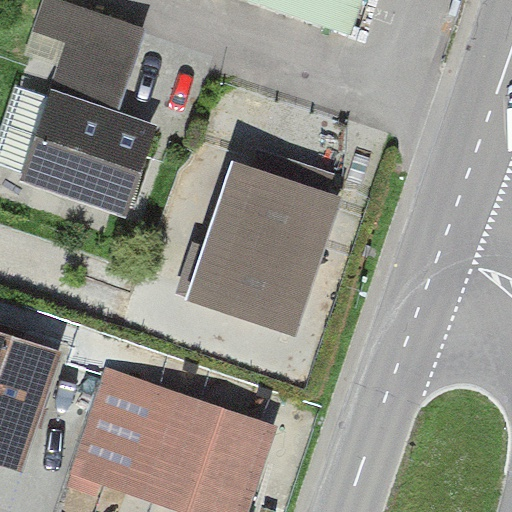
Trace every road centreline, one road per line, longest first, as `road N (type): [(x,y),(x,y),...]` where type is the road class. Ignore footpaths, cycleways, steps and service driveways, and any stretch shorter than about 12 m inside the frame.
road 1 (secondary): [(354,511),(442,257)]
road 2 (secondary): [(442,257),(511,46)]
